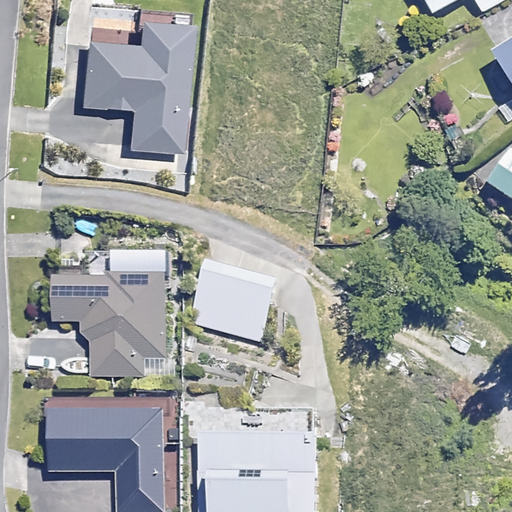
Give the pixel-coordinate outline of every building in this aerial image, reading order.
[(425,0),(441,28),(490,0),(425,0)] [(184,17),(71,9),(62,140),(176,147),(184,17)] [(511,21),(484,37),(511,88),(511,21)] [(405,94),(393,77),(370,93),(382,110),(405,94)] [(511,122),(511,100),(467,134),(478,148),(511,122)] [(511,155),(487,200),(511,213),(511,155)] [(275,278),(204,262),(190,324),(261,340),(275,278)] [(47,317),(98,320),(94,377),(164,382),(171,279),(50,271),(47,317)] [(164,511),(165,412),(49,411),(48,470),(119,471),(119,511),(164,511)] [(314,511),(315,413),(262,412),(200,412),(199,511),(314,511)]
